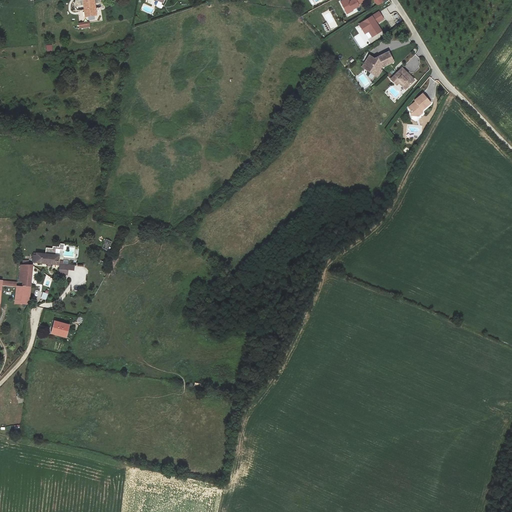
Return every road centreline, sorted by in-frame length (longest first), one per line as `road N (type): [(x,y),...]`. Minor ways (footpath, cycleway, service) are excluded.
road 1 (unclassified): [(511,149),(435,68),(394,0)]
road 2 (track): [(0,436),(125,464)]
